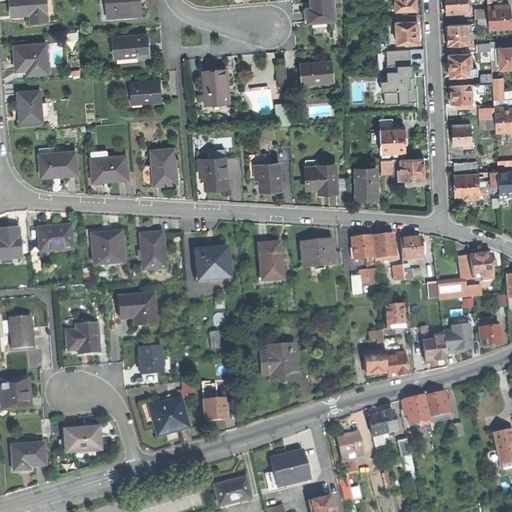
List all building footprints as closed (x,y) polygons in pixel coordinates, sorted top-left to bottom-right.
[(30,26),(46,25),(44,0),(8,0),(9,9),(10,20),(29,19),(30,26)] [(103,0),(105,18),(139,15),(138,1),(137,0),(103,0)] [(305,11),(306,25),(330,23),(329,11),(333,11),(331,0),(309,0),(310,4),(310,11),(305,11)] [(413,0),(392,0),(393,12),(414,11),(413,1),(413,0)] [(443,0),(444,4),(444,15),(466,13),(464,0),(443,0)] [(486,30),(509,29),(508,19),(508,9),(500,9),(485,10),(485,19),(486,27),(486,30)] [(472,20),(475,20),(485,19),(485,10),(471,11),(472,20)] [(475,28),(486,27),(485,19),(475,20),(475,28)] [(394,31),(394,44),(415,43),(415,33),(415,22),(401,23),(393,23),(393,26),(390,26),(391,31),(394,31)] [(445,36),(446,46),(466,45),(466,35),(465,25),(445,26),(445,36)] [(111,39),(112,59),(136,57),(136,62),(148,61),(146,48),(145,36),(111,39)] [(26,77),(48,76),(45,45),(13,47),(14,60),(15,72),(26,71),(26,77)] [(375,49),(376,74),(386,74),(385,48),(375,49)] [(497,70),(511,69),(511,48),(496,49),(497,61),(497,70)] [(447,67),(447,78),(470,77),(470,76),(475,76),(475,68),(469,68),(469,56),(446,57),(447,67)] [(298,67),(300,86),(332,84),(331,64),(311,66),(298,67)] [(212,71),(201,72),(203,94),(208,94),(209,106),(227,104),(224,70),(212,71)] [(478,85),(489,84),(489,80),(489,76),(478,76),(478,85)] [(489,84),(490,93),(498,93),(500,92),(499,80),(489,80),(489,84)] [(128,84),(129,105),(159,103),(158,82),(148,83),(148,85),(142,85),(139,85),(139,83),(128,84)] [(448,96),(449,105),(469,104),(469,86),(448,87),(448,96)] [(511,91),(500,92),(498,93),(499,101),(511,100),(511,91)] [(20,124),(41,122),(39,92),(16,93),(16,105),(19,105),(19,112),(20,124)] [(490,93),(490,101),(499,101),(498,93),(490,93)] [(307,109),(308,119),(330,118),(329,108),(307,109)] [(482,108),(483,120),(491,119),(491,108),(482,108)] [(492,130),(492,132),(511,131),(511,109),(507,110),(495,111),(495,108),(491,108),(491,119),(492,130)] [(483,130),(492,130),(491,119),(483,120),(483,130)] [(450,136),(450,145),(461,145),(461,148),(469,148),(468,126),(450,126),(450,136)] [(389,152),(403,152),(402,141),(402,127),(391,128),(377,128),(377,153),(389,152)] [(37,150),(40,179),(56,178),(75,176),(73,153),(53,155),(52,149),(37,150)] [(149,152),(152,187),(164,186),(175,185),(172,149),(149,152)] [(213,153),(213,162),(226,161),(225,152),(213,153)] [(86,160),(88,181),(99,180),(107,180),(108,182),(126,180),(123,157),(86,160)] [(395,182),(421,181),(420,170),(420,159),(397,160),(397,171),(395,171),(395,182)] [(204,180),(205,189),(216,188),(228,187),(226,161),(213,162),(198,163),(199,176),(204,176),(204,180)] [(258,176),(259,193),(268,192),(279,191),(277,164),(252,166),(253,177),(258,176)] [(451,164),(451,174),(467,173),(466,164),(451,164)] [(306,169),(307,189),(318,189),(318,194),(328,194),(337,193),(335,165),(317,166),(317,169),(306,169)] [(364,200),(375,199),(373,170),(353,170),(355,200),(364,200)] [(496,189),(496,195),(504,194),(505,198),(511,198),(511,194),(511,193),(511,172),(500,174),(495,174),(496,189)] [(475,176),(451,177),(452,187),(452,197),(460,197),(461,201),(476,200),(476,196),(482,196),(482,188),(475,188),(475,176)] [(50,228),(36,229),(37,252),(69,250),(67,227),(50,228)] [(0,258),(18,258),(15,229),(0,230),(0,258)] [(88,236),(91,266),(121,263),(119,233),(101,235),(88,236)] [(138,236),(140,271),(163,269),(160,235),(148,236),(138,236)] [(369,237),(372,260),(391,257),(389,235),(377,236),(369,237)] [(352,258),(352,260),(368,259),(366,237),(358,238),(350,239),(351,246),(352,258)] [(403,260),(418,258),(416,239),(405,240),(396,240),(398,260),(403,260)] [(298,245),(301,269),(331,265),(328,242),(311,244),(298,245)] [(268,280),(279,279),(276,244),(266,245),(256,246),(258,267),(259,281),(268,280)] [(194,252),(197,281),(228,278),(225,249),(209,251),(194,252)] [(466,257),(468,279),(478,278),(479,282),(490,280),(489,268),(493,267),(492,261),(488,261),(487,254),(475,256),(466,257)] [(457,280),(468,279),(466,257),(455,258),(457,280)] [(393,276),(400,275),(398,260),(392,261),(393,276)] [(404,266),(403,260),(398,260),(400,275),(400,280),(408,280),(407,266),(404,266)] [(260,284),(268,280),(259,281),(258,267),(255,267),(256,281),(260,284)] [(367,287),(373,286),(372,271),(365,271),(367,287)] [(352,295),(360,294),(358,275),(350,276),(352,295)] [(511,275),(503,276),(504,301),(511,300),(511,275)] [(425,300),(435,298),(433,286),(433,283),(423,285),(425,300)] [(435,298),(435,302),(459,299),(458,289),(457,283),(445,284),(433,286),(435,298)] [(472,287),(463,288),(458,289),(459,299),(474,297),(472,287)] [(115,298),(117,319),(126,319),(131,318),(131,326),(152,325),(150,296),(115,298)] [(394,326),(400,326),(399,306),(381,307),(383,327),(387,327),(394,326)] [(7,319),(9,349),(19,349),(31,348),(29,317),(7,319)] [(75,350),(75,355),(85,354),(95,353),(93,325),(73,327),(73,332),(63,333),(65,351),(75,350)] [(388,339),(387,327),(383,327),(383,331),(378,331),(379,333),(379,340),(385,339),(388,339)] [(475,330),(477,348),(498,345),(496,327),(475,330)] [(438,330),(439,338),(440,348),(447,347),(445,329),(438,330)] [(209,350),(219,349),(217,333),(208,334),(209,350)] [(431,362),(442,360),(440,348),(439,338),(435,339),(436,342),(420,344),(422,363),(431,362)] [(269,377),(269,385),(281,384),(295,382),(291,346),(266,348),(266,355),(258,355),(259,364),(260,378),(269,377)] [(450,347),(447,347),(440,348),(442,360),(452,359),(450,347)] [(138,369),(138,376),(158,374),(157,348),(135,349),(136,364),(137,364),(138,369)] [(254,365),(259,364),(258,355),(266,355),(266,348),(253,350),(254,365)] [(373,375),(382,374),(380,356),(380,352),(361,354),(362,362),(360,362),(361,369),(363,368),(364,376),(373,375)] [(401,354),(380,356),(382,374),(383,379),(393,378),(403,376),(401,354)] [(0,411),(28,410),(27,401),(27,393),(24,393),(23,380),(0,381),(0,411)] [(200,386),(200,396),(213,395),(213,400),(215,399),(214,385),(200,386)] [(434,393),(424,395),(429,417),(434,416),(448,412),(443,390),(434,393)] [(411,398),(404,399),(410,424),(426,420),(429,419),(429,417),(424,395),(411,398)] [(201,401),(202,421),(212,420),(223,420),(223,411),(227,411),(226,403),(222,404),(221,399),(215,399),(213,400),(201,401)] [(146,409),(154,437),(168,433),(185,428),(177,400),(146,409)] [(368,416),(373,436),(387,432),(397,430),(392,410),(380,413),(368,416)] [(449,417),(448,412),(434,416),(435,421),(449,417)] [(454,429),(457,442),(464,440),(462,427),(454,429)] [(61,431),(63,454),(93,451),(93,449),(98,448),(96,428),(78,430),(61,431)] [(499,461),(511,458),(511,433),(511,429),(501,431),(493,433),(499,461)] [(346,437),(338,439),(343,462),(355,459),(355,457),(363,455),(358,432),(349,434),(349,436),(346,437)] [(388,437),(387,432),(373,436),(375,446),(385,443),(384,438),(388,437)] [(400,456),(411,454),(407,438),(397,441),(400,456)] [(11,473),(23,472),(22,468),(31,467),(44,466),(42,449),(19,451),(19,446),(9,447),(11,473)] [(264,474),(268,489),(310,478),(303,451),(284,455),(269,459),(272,472),(264,474)] [(511,466),(511,458),(499,461),(501,469),(511,466)] [(219,505),(250,497),(245,478),(229,481),(214,485),(219,505)] [(309,501),(311,511),(334,511),(333,507),(331,496),(309,501)]
